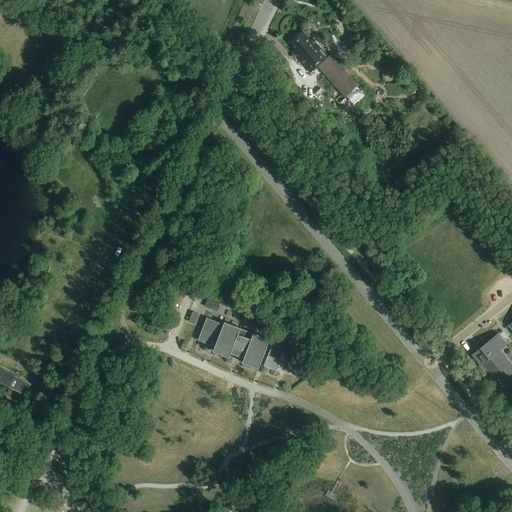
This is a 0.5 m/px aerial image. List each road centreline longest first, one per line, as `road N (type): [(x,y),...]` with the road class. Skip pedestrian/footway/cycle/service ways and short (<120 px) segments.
road 1 (unclassified): [(428,364),(224,118),(224,97),(270,0)]
road 2 (residential): [(49,475),(49,454),(91,369),(132,345),(156,346),(290,399)]
road 3 (unclassified): [(511,465),(428,364)]
